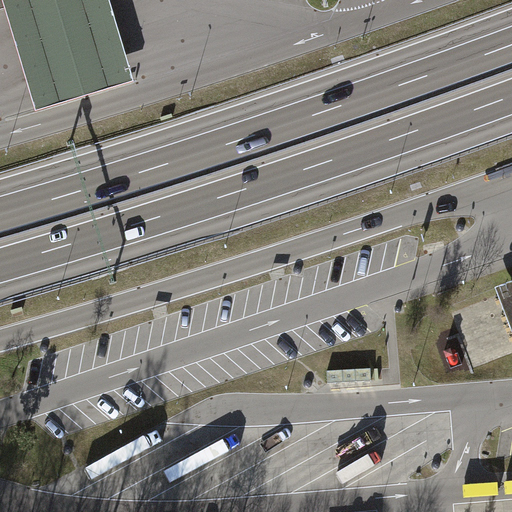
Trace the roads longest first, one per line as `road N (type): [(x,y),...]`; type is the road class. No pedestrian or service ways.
road 1 (motorway): [(511,44),(0,214)]
road 2 (motorway): [(0,266),(511,97)]
